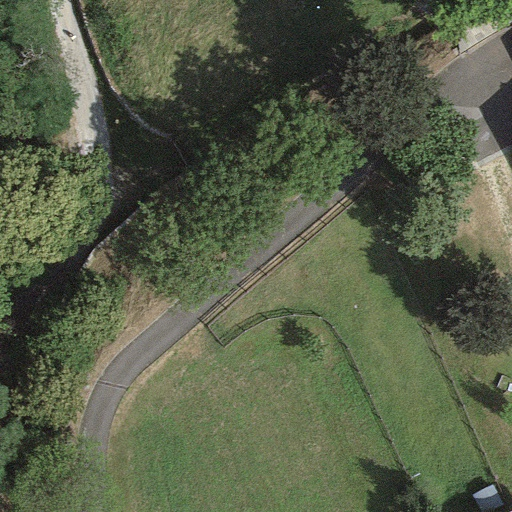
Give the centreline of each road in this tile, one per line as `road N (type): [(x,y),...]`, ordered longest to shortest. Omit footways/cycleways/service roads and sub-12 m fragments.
road 1 (track): [(81,214),(442,0)]
road 2 (track): [(55,0),(86,143),(81,214),(31,312)]
